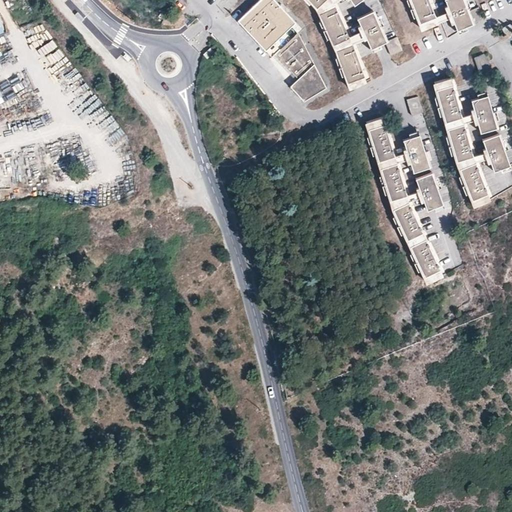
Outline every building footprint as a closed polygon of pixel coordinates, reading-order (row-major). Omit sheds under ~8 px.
[(276,0),(263,0),(240,21),(274,58),(277,55),(301,79),(293,87),(307,102),(329,88),(301,33),(304,30),(292,16),(298,16),(299,9),(285,9),(276,0)] [(431,0),(413,0),(422,24),(438,18),(431,0)] [(466,0),(447,0),(459,30),(476,24),(466,0)] [(322,14),(336,44),(352,37),(338,7),(322,14)] [(375,11),(360,18),(374,49),(390,42),(375,11)] [(355,45),(339,50),(351,83),(367,77),(355,45)] [(472,57),(481,75),(493,70),(484,51),(472,57)] [(453,77),(437,82),(449,122),(466,116),(453,77)] [(490,91),(473,96),(484,132),(500,128),(490,91)] [(418,96),(407,100),(412,116),(423,112),(418,96)] [(386,117),(369,122),(381,161),(398,156),(386,117)] [(468,124),(451,128),(460,161),(477,156),(468,124)] [(511,161),(502,133),(486,139),(498,175),(511,169),(511,161)] [(423,135),(406,140),(416,172),(433,167),(423,135)] [(479,162),(463,168),(475,200),(491,193),(479,162)] [(400,163),(384,168),(394,200),(410,195),(400,163)] [(434,172),(418,178),(430,210),(446,204),(434,172)] [(412,202),(396,209),(411,240),(426,232),(412,202)] [(429,238),(414,246),(428,276),(444,269),(429,238)]
